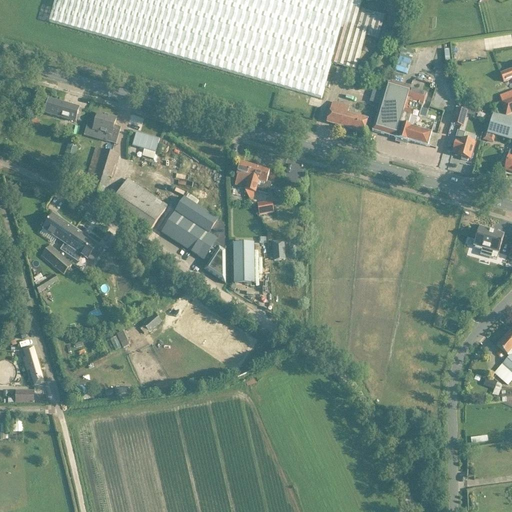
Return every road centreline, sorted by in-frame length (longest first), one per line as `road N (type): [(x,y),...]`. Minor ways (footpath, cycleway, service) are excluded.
road 1 (tertiary): [(511,205),(0,59)]
road 2 (track): [(216,286),(335,366),(357,391),(414,511)]
road 3 (unclassified): [(216,286),(0,161)]
road 4 (unclassified): [(453,511),(457,366),(464,347),(511,296)]
road 5 (unclassified): [(55,398),(0,203)]
